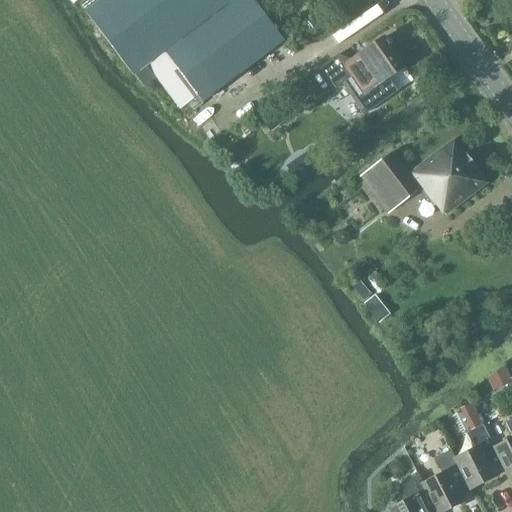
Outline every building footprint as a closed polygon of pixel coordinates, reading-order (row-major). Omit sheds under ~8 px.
[(99,0),(85,11),(84,11),(133,77),(134,76),(142,88),(154,79),(179,112),(197,98),(201,103),(283,42),(251,0),(99,0)] [(383,40),(344,66),(338,56),(319,68),(333,90),(341,85),(362,116),(394,95),(385,82),(403,70),(383,40)] [(270,103),(254,114),(265,129),(281,117),(270,103)] [(444,216),(486,185),(453,141),(404,177),(388,156),(360,177),(387,214),(419,190),(432,208),(436,205),(444,216)] [(287,167),(297,182),(316,169),(306,154),(287,167)] [(359,282),(353,287),(364,301),(370,296),(359,282)] [(381,306),(371,314),(379,323),(388,316),(381,306)] [(496,374),(486,380),(493,393),(511,384),(505,369),(496,374)] [(475,415),(468,418),(473,429),(480,425),(475,415)] [(510,440),(492,449),(501,468),(507,480),(511,476),(511,419),(502,425),(510,440)] [(491,473),(501,468),(492,449),(481,426),(464,435),(471,450),(451,460),(467,490),(493,477),(491,473)] [(440,474),(419,484),(433,511),(439,511),(461,502),(459,498),(468,493),(467,490),(451,460),(447,452),(432,459),(440,474)] [(398,505),(388,510),(388,511),(433,511),(419,484),(415,476),(399,483),(396,487),(396,502),(398,505)]
